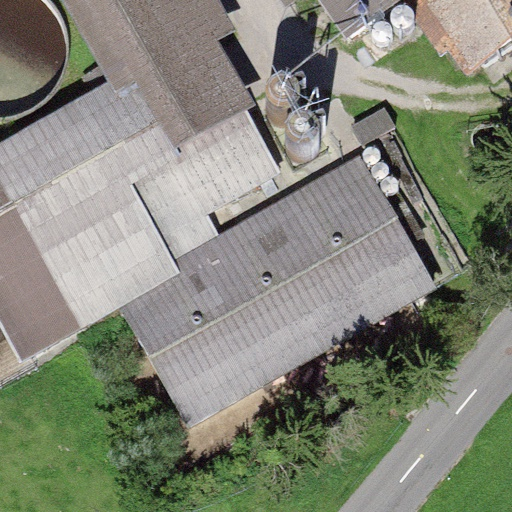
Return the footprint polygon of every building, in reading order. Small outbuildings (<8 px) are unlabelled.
[(0,0),(0,121),(9,122),(32,114),(52,100),(65,81),(71,59),(69,36),(61,14),(48,0),(0,0)] [(221,0),(64,0),(113,86),(121,98),(142,87),(182,156),(252,116),(261,110),(223,44),(241,34),(221,0)] [(275,0),(284,12),(303,0),(314,0),(346,42),(402,0),(275,0)] [(511,44),(480,0),(402,0),(442,58),(449,55),(467,79),(511,44)] [(511,0),(480,0),(511,44),(511,0)] [(393,33),(396,35),(400,36),(404,37),(408,35),(411,33),(413,29),(414,25),(413,21),(411,18),(408,15),(405,13),(400,13),(397,14),(394,16),(391,19),(390,23),(390,27),(391,30),(393,33)] [(373,48),(376,50),(379,51),(383,51),(387,50),(390,47),(392,44),(393,40),(392,36),(390,32),(387,29),(384,28),(380,27),(376,29),(373,31),(370,34),(369,37),(369,41),(370,44),(373,48)] [(113,86),(0,149),(0,321),(25,367),(123,311),(184,276),(176,264),(223,238),(212,219),(284,177),(252,116),(182,156),(142,87),(121,98),(113,86)] [(279,127),(285,129),(291,129),(296,127),(301,123),(304,118),(306,112),(305,106),(303,101),(298,96),(293,94),(287,93),(281,94),(276,97),(272,102),(270,107),(270,113),(271,119),(275,124),(279,127)] [(390,110),(356,129),(367,148),(401,128),(390,110)] [(298,164),(303,166),(309,165),(315,164),(320,160),(323,155),(324,149),(324,143),(321,137),(317,133),(311,130),(305,130),(299,131),(294,134),(290,139),(288,144),(288,150),(290,156),(293,160),(298,164)] [(442,293),(364,158),(223,238),(176,264),(184,276),(123,311),(194,437),(442,293)]
